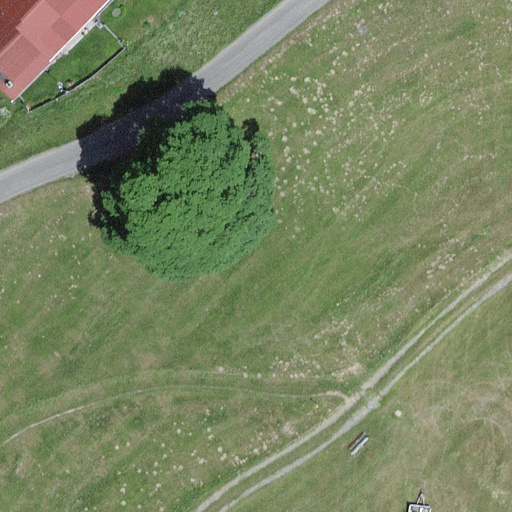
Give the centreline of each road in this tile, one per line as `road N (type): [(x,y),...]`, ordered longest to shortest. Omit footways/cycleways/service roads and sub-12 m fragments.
road 1 (unclassified): [(0,189),(102,146),(181,98),(311,0)]
road 2 (track): [(511,267),(369,403)]
road 3 (track): [(369,403),(211,511)]
